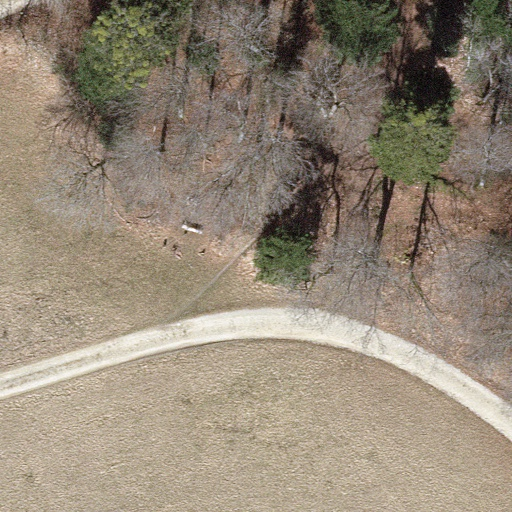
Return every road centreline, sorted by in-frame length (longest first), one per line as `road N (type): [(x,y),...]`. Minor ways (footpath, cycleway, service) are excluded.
road 1 (track): [(334,327),(269,321),(204,328),(0,390)]
road 2 (track): [(511,417),(421,358),(334,327)]
